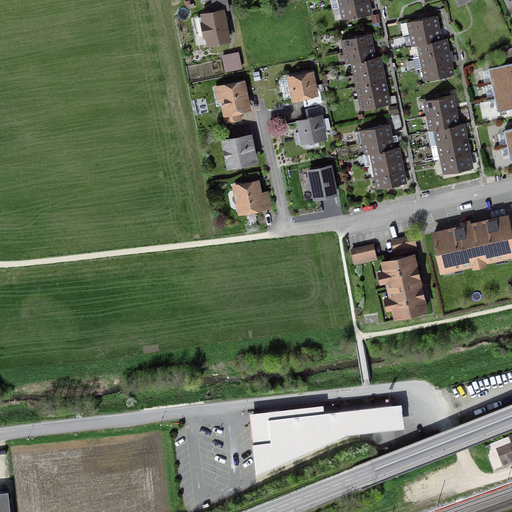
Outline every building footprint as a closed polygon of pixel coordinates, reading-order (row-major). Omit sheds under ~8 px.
[(213,0),(217,14),(205,16),(211,47),(229,43),(223,14),(231,13),(227,0),(213,0)] [(342,7),(367,1),(366,0),(330,0),(332,9),(342,7)] [(367,1),(342,7),(345,19),(370,13),(367,1)] [(412,34),(437,28),(434,16),(409,22),(412,34)] [(437,28),(412,34),(405,36),(407,45),(414,44),(415,45),(419,44),(439,39),(437,28)] [(346,50),(371,45),(369,34),(344,39),(346,50)] [(439,39),(419,44),(422,56),(447,51),(444,39),(439,39)] [(353,62),(374,58),(371,45),(346,50),(348,63),(353,62)] [(447,51),(422,56),(413,58),(416,70),(424,68),(449,62),(447,51)] [(356,74),(381,68),(378,57),(374,58),(353,62),(356,74)] [(449,62),(424,68),(427,80),(452,75),(449,62)] [(492,82),(511,77),(511,63),(489,69),(492,82)] [(358,86),(383,80),(381,68),(356,74),(358,86)] [(318,73),(292,79),(297,104),(323,98),(318,73)] [(511,77),(492,82),(495,97),(511,93),(511,77)] [(361,97),(386,92),(383,80),(358,86),(361,97)] [(250,83),(219,89),(226,126),(244,122),(242,114),(255,112),(250,83)] [(386,92),(361,97),(363,109),(388,104),(386,92)] [(511,93),(495,97),(499,112),(511,109),(511,93)] [(428,115),(454,110),(450,95),(425,100),(428,115)] [(431,130),(457,125),(454,110),(428,115),(431,130)] [(326,117),(301,122),(307,147),(332,141),(326,117)] [(431,145),(464,138),(461,124),(457,125),(431,130),(428,131),(431,145)] [(365,141),(389,136),(387,125),(354,132),(357,143),(365,141)] [(507,145),(511,143),(511,127),(503,130),(507,145)] [(257,136),(227,142),(233,171),(264,165),(257,136)] [(367,153),(392,148),(389,136),(365,141),(367,153)] [(442,158),(468,153),(464,138),(431,145),(434,160),(442,158)] [(374,164),(399,159),(397,147),(392,148),(367,153),(364,154),(366,166),(374,164)] [(468,153),(442,158),(445,173),(471,168),(468,153)] [(377,176),(402,171),(399,159),(374,164),(377,176)] [(332,165),(307,170),(309,180),(304,187),(311,192),(313,202),(338,197),(332,165)] [(402,171),(377,176),(379,188),(404,183),(402,171)] [(263,182),(237,188),(244,219),(270,213),(263,182)] [(511,229),(509,215),(430,233),(440,275),(511,258),(511,229)] [(416,239),(398,243),(400,254),(419,250),(416,239)] [(374,249),(355,253),(358,265),(376,260),(374,249)] [(417,259),(384,266),(396,319),(429,312),(417,259)] [(329,407),(255,414),(259,476),(352,436),(411,431),(410,405),(330,414),(329,407)] [(511,444),(497,450),(502,465),(511,461),(511,444)] [(10,511),(8,492),(0,492),(0,511),(10,511)]
